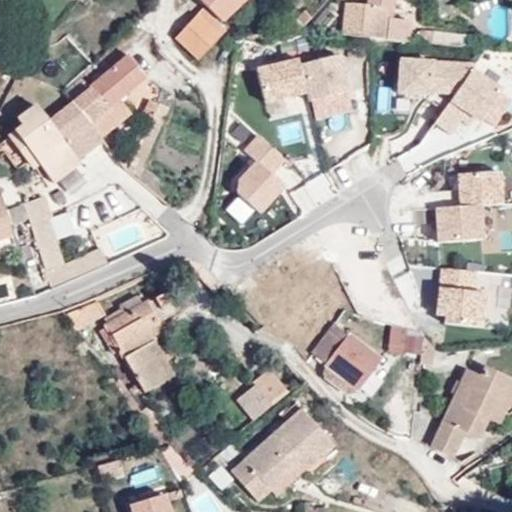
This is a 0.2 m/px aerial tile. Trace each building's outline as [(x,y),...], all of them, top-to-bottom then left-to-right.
[(243,0),(199,0),(221,22),(243,0)] [(368,5),(350,3),(346,4),(343,34),(385,39),(388,8),(394,8),(394,0),(381,0),(368,2),(368,5)] [(224,33),(221,30),(202,10),(175,38),(197,60),(224,33)] [(296,21),(303,28),(312,19),(305,12),(296,21)] [(258,35),(278,39),(303,28),(296,21),(285,26),(261,22),(258,35)] [(444,46),(474,48),(475,37),(432,33),(431,39),(424,38),(424,43),(444,46)] [(89,88),(70,103),(95,134),(99,138),(131,116),(119,99),(146,78),(128,56),(89,87),(89,88)] [(298,58),(254,66),(262,107),(349,90),(342,56),(300,64),(298,58)] [(395,60),(395,99),(485,100),(485,81),(472,81),(473,61),(395,60)] [(82,78),(61,94),(70,103),(89,88),(89,87),(82,78)] [(390,110),(394,87),(379,84),(376,108),(390,110)] [(452,129),(460,105),(443,100),(436,124),(452,129)] [(150,101),(148,106),(144,116),(154,120),(161,106),(153,102),(150,101)] [(95,134),(70,103),(47,121),(35,105),(17,121),(21,127),(7,138),(27,164),(34,159),(38,165),(52,183),(77,164),(75,161),(101,141),(99,138),(95,134)] [(171,108),(162,104),(161,106),(154,120),(132,173),(141,177),(171,108)] [(228,189),(259,216),(284,186),(272,176),(286,160),(256,134),(242,150),(253,160),(228,189)] [(34,159),(27,164),(31,170),(38,165),(34,159)] [(502,206),(500,170),(454,173),(456,206),(432,208),(434,243),(482,240),(480,207),(502,206)] [(300,208),(317,200),(309,183),(292,191),(300,208)] [(66,265),(58,241),(78,234),(71,213),(53,219),(47,197),(26,204),(48,271),(66,265)] [(0,243),(14,239),(0,202),(0,243)] [(439,266),(432,322),(486,328),(488,306),(509,308),(511,283),(493,281),(494,272),(439,266)] [(146,328),(157,321),(175,311),(164,293),(125,316),(121,311),(106,319),(109,324),(106,326),(115,342),(143,392),(173,375),(153,341),(146,328)] [(65,317),(77,328),(103,315),(96,302),(65,317)] [(165,334),(157,321),(146,328),(153,341),(165,334)] [(381,358),(334,324),(311,354),(325,364),(324,377),(348,393),(354,393),(381,358)] [(115,342),(106,326),(101,329),(110,345),(115,342)] [(385,351),(418,356),(422,334),(389,329),(385,351)] [(430,350),(421,348),(419,359),(428,360),(430,350)] [(511,408),(511,404),(511,380),(481,366),(478,374),(464,367),(426,444),(446,453),(458,429),(479,440),(484,429),(497,402),(511,408)] [(233,400),(252,421),(285,394),(266,370),(249,384),(251,386),(233,400)] [(289,421),(232,469),(257,497),(270,486),(276,493),(334,443),(298,401),(283,414),(289,421)] [(511,404),(511,408),(497,402),(484,429),(492,432),(511,415),(511,404)] [(134,415),(157,450),(167,445),(145,409),(134,415)] [(348,460),(319,478),(328,493),(358,475),(348,460)] [(98,467),(103,481),(122,476),(117,462),(98,467)] [(234,479),(222,466),(212,475),(223,489),(234,479)] [(167,511),(163,496),(128,506),(130,511),(167,511)]
